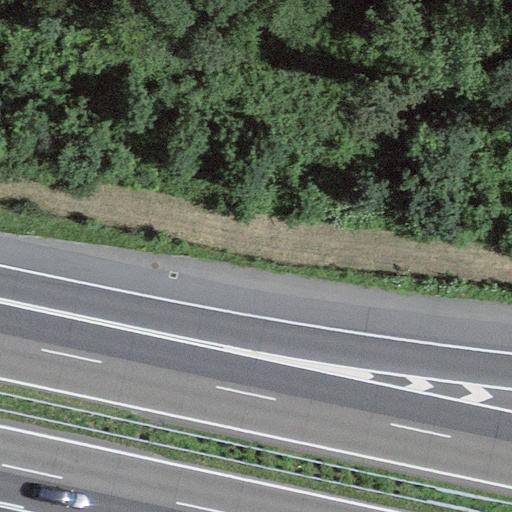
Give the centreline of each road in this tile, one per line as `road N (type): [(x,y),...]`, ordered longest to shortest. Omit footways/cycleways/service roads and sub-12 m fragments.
road 1 (motorway): [(511,450),(0,340)]
road 2 (motorway): [(511,371),(323,346),(0,321)]
road 3 (motorway): [(0,465),(217,511)]
